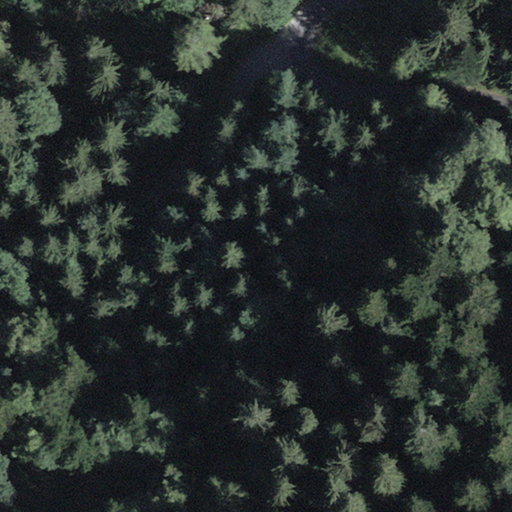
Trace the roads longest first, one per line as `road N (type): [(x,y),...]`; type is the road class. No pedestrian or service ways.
road 1 (track): [(300,41),(264,59),(223,107),(195,167),(122,214),(0,248)]
road 2 (unclassified): [(323,0),(300,41),(322,80),(351,89),(467,91),(511,103)]
